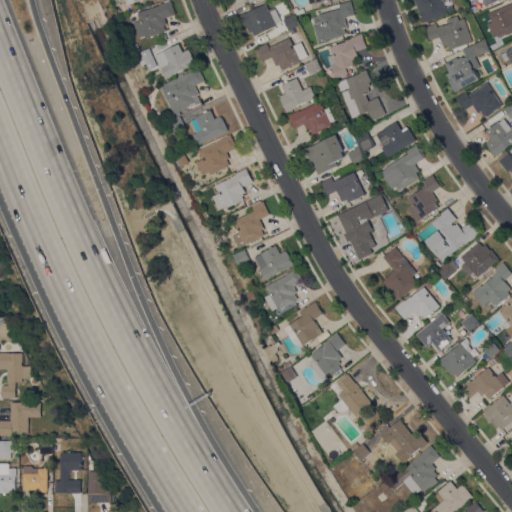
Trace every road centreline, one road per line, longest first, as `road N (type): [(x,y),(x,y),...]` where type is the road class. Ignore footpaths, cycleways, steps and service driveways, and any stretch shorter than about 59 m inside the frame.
road 1 (residential): [(511,492),(336,273),(199,0)]
road 2 (motorway): [(258,511),(170,362),(33,0)]
road 3 (motorway): [(235,511),(120,319),(0,38)]
road 4 (residential): [(511,225),(427,101),(382,0)]
road 5 (motorway): [(60,292),(183,511)]
road 6 (motorway): [(0,149),(60,292)]
road 7 (motorway): [(0,182),(60,292)]
